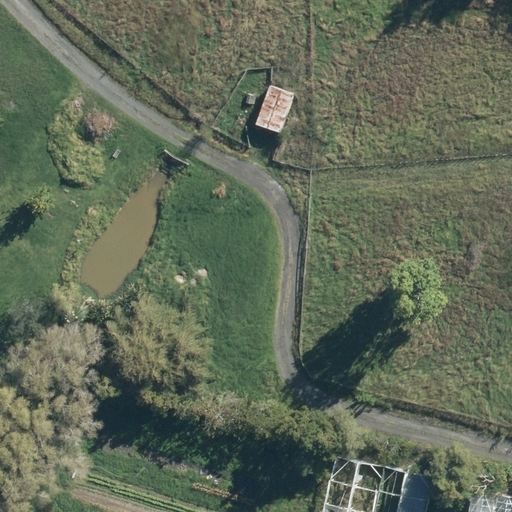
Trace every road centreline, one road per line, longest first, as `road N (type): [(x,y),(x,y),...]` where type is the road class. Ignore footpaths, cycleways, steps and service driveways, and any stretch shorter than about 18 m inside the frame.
road 1 (track): [(511,452),(365,420),(309,384),(293,338),(292,251),(279,184),(103,82),(26,0)]
road 2 (track): [(511,165),(279,184)]
